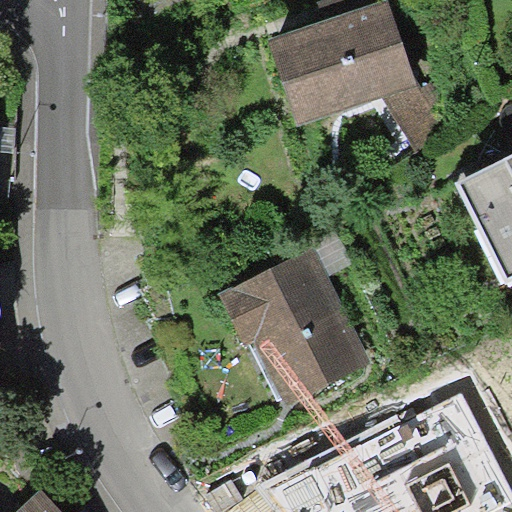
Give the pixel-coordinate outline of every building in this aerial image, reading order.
[(372,0),(369,0),(252,40),(280,125),(401,84),(372,0)] [(511,144),(435,184),(488,288),(511,275),(511,144)] [(308,238),(206,285),(234,346),(247,340),(274,398),(363,357),(308,238)] [(374,409),(262,464),(286,511),(406,511),(422,505),(374,409)] [(57,511),(36,486),(1,511),(57,511)]
